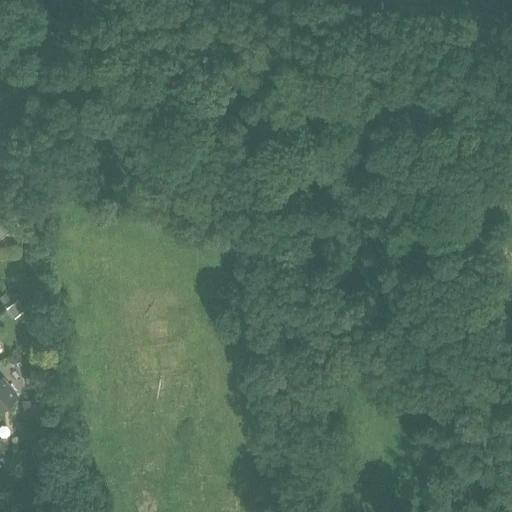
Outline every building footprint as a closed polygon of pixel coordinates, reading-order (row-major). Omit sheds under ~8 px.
[(57,129),(67,133),(72,119),(61,115),(57,129)] [(50,174),(74,178),(80,143),(51,138),(48,156),(53,157),(50,174)] [(499,198),(511,198),(511,169),(502,169),(499,198)] [(0,237),(14,226),(5,215),(0,219),(0,237)] [(126,218),(123,241),(143,244),(146,221),(126,218)] [(66,260),(85,258),(83,241),(64,243),(66,260)] [(0,297),(0,298),(4,304),(10,299),(5,293),(0,297)] [(100,367),(97,339),(89,340),(92,368),(100,367)] [(24,368),(26,382),(36,381),(35,367),(24,368)] [(0,409),(17,396),(2,376),(0,377),(0,409)] [(26,400),(29,422),(40,422),(38,399),(26,400)] [(103,468),(113,467),(111,444),(101,444),(103,468)]
